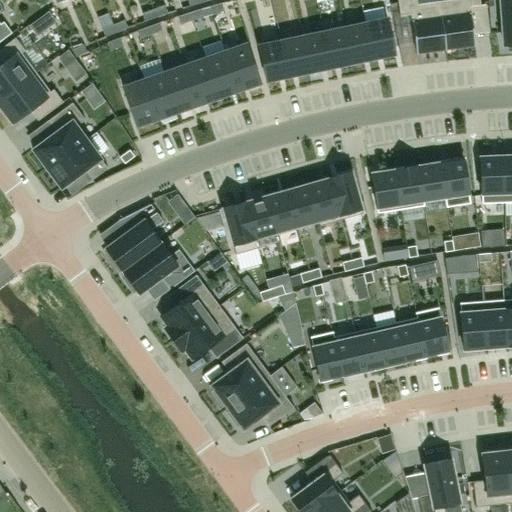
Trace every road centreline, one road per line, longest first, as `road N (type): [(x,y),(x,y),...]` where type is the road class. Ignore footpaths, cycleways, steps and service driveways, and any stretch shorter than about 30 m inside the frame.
road 1 (residential): [(511,96),(341,118),(241,142),(123,189),(50,236)]
road 2 (residential): [(50,236),(229,474)]
road 3 (residential): [(511,391),(399,410),(305,438),(229,474)]
